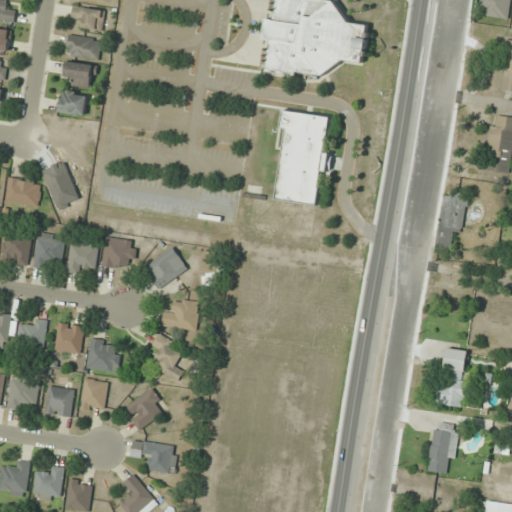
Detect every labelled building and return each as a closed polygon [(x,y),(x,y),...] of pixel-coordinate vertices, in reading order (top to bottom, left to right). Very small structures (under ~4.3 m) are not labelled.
[(0,0),(0,19),(15,21),(16,11),(7,11),(7,0),(0,0)] [(267,67),(339,78),(342,61),(364,64),(370,25),(343,21),(346,1),(338,0),(277,0),(274,20),(267,19),(264,39),(271,40),(267,67)] [(510,0),(481,0),(482,16),(511,16),(510,0)] [(82,18),(81,28),(104,31),(106,10),(74,6),(73,17),(82,18)] [(0,50),(9,51),(12,30),(0,28),(0,50)] [(67,56),(100,59),(101,39),(69,36),(67,56)] [(501,90),(511,91),(511,40),(506,40),(501,90)] [(96,86),(94,62),(65,65),(66,76),(73,75),(74,88),(96,86)] [(58,109),(83,117),(89,97),(64,89),(58,109)] [(276,200),(319,206),(324,171),(332,172),(334,155),(326,154),(331,117),(283,111),(280,129),(286,129),(276,200)] [(485,170),(511,173),(511,168),(511,116),(497,115),(496,124),(490,123),(485,170)] [(6,201),(39,207),(43,183),(10,177),(6,201)] [(453,250),(455,229),(465,230),(470,194),(446,190),(441,224),(430,223),(427,247),(453,250)] [(28,265),(33,238),(6,233),(1,261),(28,265)] [(55,269),(56,261),(63,262),(67,237),(40,233),(35,266),(55,269)] [(134,269),(137,239),(107,235),(104,265),(134,269)] [(87,273),(87,267),(98,267),(98,244),(70,244),(70,273),(87,273)] [(161,288),(188,268),(173,247),(145,267),(161,288)] [(165,309),(163,327),(198,330),(201,302),(176,299),(175,310),(165,309)] [(15,315),(0,313),(0,345),(12,346),(15,315)] [(31,326),(21,324),(18,342),(44,346),(49,321),(32,318),(31,326)] [(82,353),(85,326),(59,323),(57,350),(82,353)] [(179,381),(184,372),(175,368),(183,354),(173,349),(176,343),(160,334),(154,346),(161,350),(152,366),(179,381)] [(113,339),(89,343),(93,372),(121,368),(119,352),(115,352),(113,339)] [(440,405),(468,407),(471,383),(465,382),(468,351),(446,348),(440,405)] [(41,384),(14,378),(8,406),(26,410),(27,403),(36,405),(41,384)] [(82,409),(106,412),(109,382),(86,379),(82,409)] [(75,389),(50,387),(46,413),(72,416),(75,389)] [(162,403),(154,389),(126,407),(140,429),(162,415),(157,406),(162,403)] [(460,430),(454,430),(456,419),(442,417),(441,430),(433,429),(427,471),(454,474),(460,430)] [(180,447),(146,441),(142,459),(152,461),(150,469),(175,474),(180,447)] [(27,496),(30,462),(14,461),(13,468),(3,467),(0,493),(27,496)] [(501,463),(485,463),(485,474),(501,474),(501,463)] [(60,501),(66,468),(49,465),(47,474),(38,473),(34,496),(60,501)] [(138,511),(139,511),(149,511),(159,504),(135,474),(127,482),(133,490),(119,502),(127,511),(138,511)] [(91,480),(68,481),(69,511),(92,511),(91,480)] [(486,511),(511,511),(511,503),(488,501),(486,511)]
